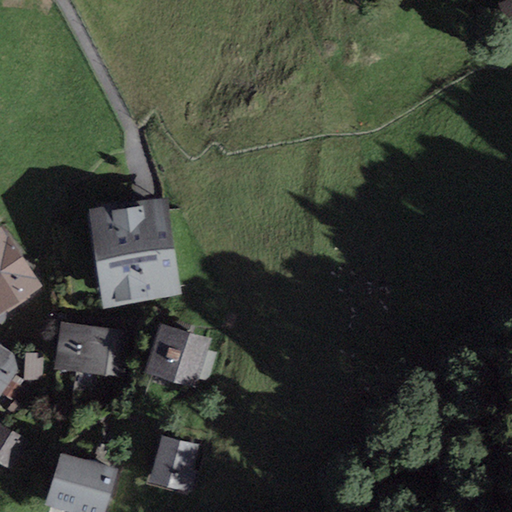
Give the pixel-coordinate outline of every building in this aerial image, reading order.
[(102,210),(114,294),(166,286),(154,203),(102,210)] [(179,284),(197,282),(191,239),(185,240),(180,205),(165,207),(170,243),(173,243),(179,284)] [(0,233),(0,302),(5,309),(22,298),(18,292),(36,280),(30,271),(26,274),(0,233)] [(98,368),(123,371),(129,332),(66,323),(60,363),(79,365),(78,369),(98,372),(98,368)] [(166,329),(155,365),(194,377),(195,372),(207,376),(214,353),(202,350),(205,340),(166,329)] [(0,385),(18,361),(0,348),(0,385)] [(1,425),(0,425),(0,453),(14,461),(26,441),(1,425)] [(165,437),(155,475),(180,482),(178,489),(187,492),(193,472),(188,470),(195,445),(165,437)] [(100,511),(114,469),(64,453),(51,495),(54,496),(55,494),(80,502),(79,509),(81,510),(82,508),(91,511),(100,511)]
